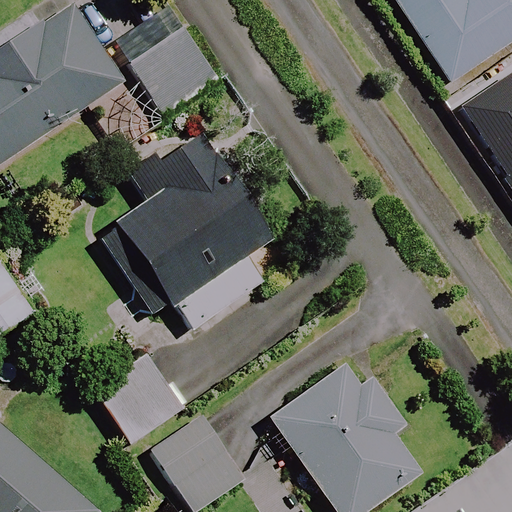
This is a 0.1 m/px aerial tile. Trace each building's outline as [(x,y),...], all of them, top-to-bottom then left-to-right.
[(511,0),(388,0),(448,89),(511,45),(511,0)] [(216,82),(166,9),(111,46),(160,119),(216,82)] [(0,168),(121,88),(71,14),(0,60),(0,168)] [(511,79),(456,116),(511,200),(511,79)] [(267,245),(194,138),(128,184),(146,211),(99,244),(149,317),(168,304),(189,335),(259,287),(242,262),(267,245)] [(0,340),(30,321),(0,273),(0,340)] [(181,411),(144,358),(92,395),(129,448),(181,411)] [(401,432),(354,363),(267,422),(328,511),(367,511),(419,477),(392,438),(401,432)] [(119,452),(88,405),(64,422),(95,468),(119,452)] [(198,511),(242,483),(200,420),(148,455),(185,511),(198,511)] [(81,511),(0,433),(0,511),(81,511)]
